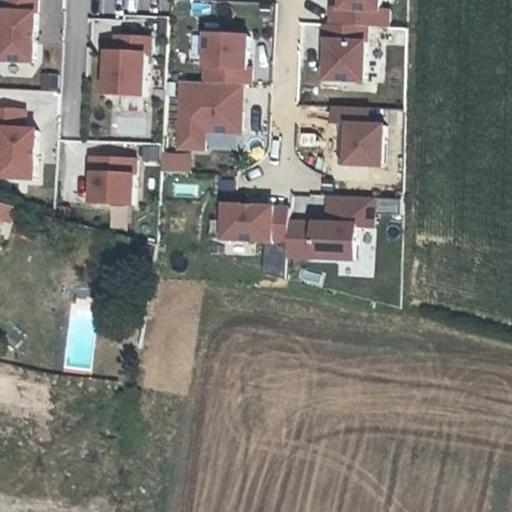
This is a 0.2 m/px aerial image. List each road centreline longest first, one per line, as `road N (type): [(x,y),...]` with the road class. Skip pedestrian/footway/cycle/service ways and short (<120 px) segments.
road 1 (residential): [(290,0),(283,173)]
road 2 (residential): [(78,0),(72,127)]
